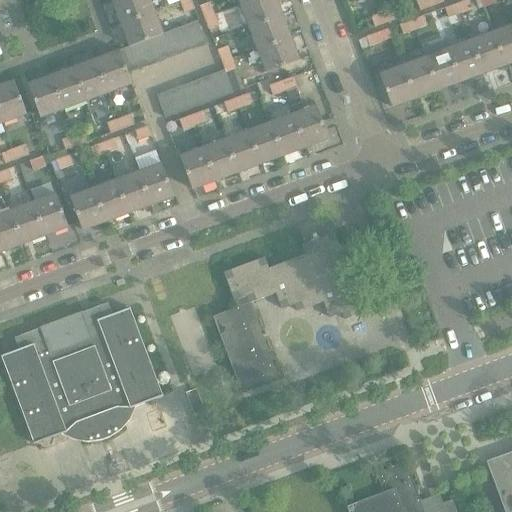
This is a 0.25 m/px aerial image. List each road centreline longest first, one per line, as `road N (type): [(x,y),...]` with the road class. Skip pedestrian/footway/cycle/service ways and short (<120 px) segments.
road 1 (residential): [(0,299),(379,158)]
road 2 (unclassified): [(170,493),(511,367)]
road 3 (residential): [(379,158),(320,0)]
road 4 (residential): [(379,158),(413,155),(511,118)]
